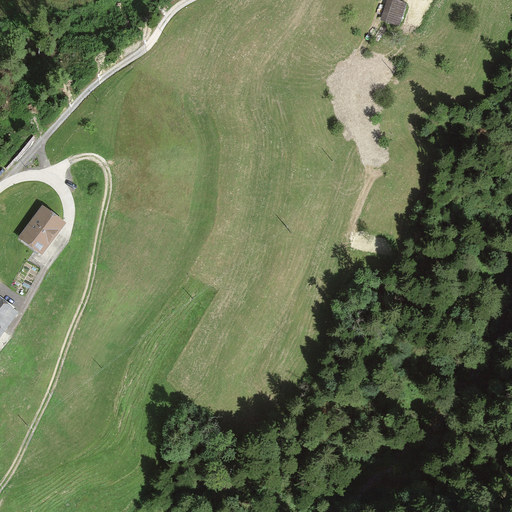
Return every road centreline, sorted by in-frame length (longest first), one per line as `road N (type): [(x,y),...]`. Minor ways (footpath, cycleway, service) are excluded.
road 1 (track): [(5,180),(49,174),(91,155),(106,168),(108,187),(86,293),(0,489)]
road 2 (track): [(0,185),(203,0)]
road 3 (track): [(0,345),(67,227),(67,198),(40,143)]
